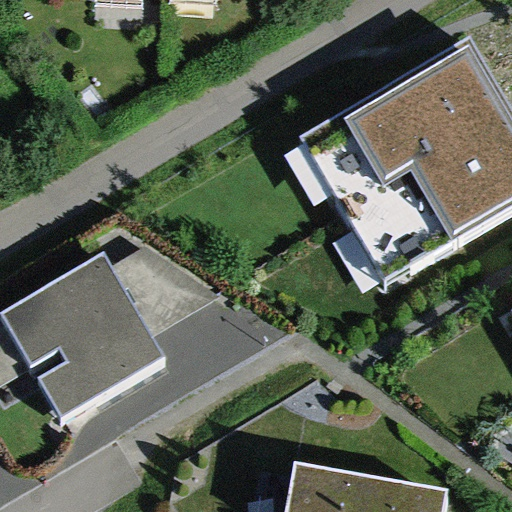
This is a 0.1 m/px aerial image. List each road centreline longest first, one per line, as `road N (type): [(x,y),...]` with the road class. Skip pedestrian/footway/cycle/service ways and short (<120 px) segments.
road 1 (residential): [(397,0),(0,236)]
road 2 (residential): [(50,511),(315,352)]
